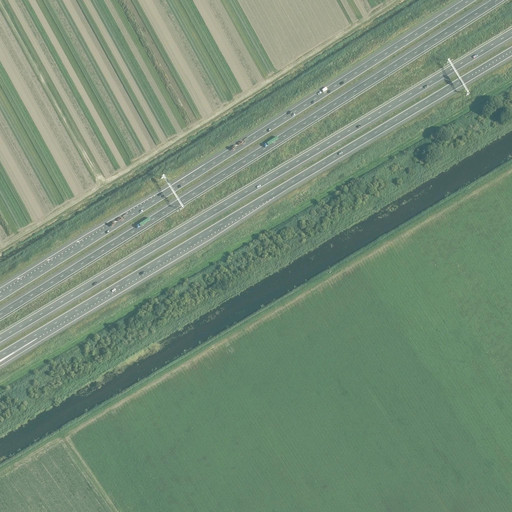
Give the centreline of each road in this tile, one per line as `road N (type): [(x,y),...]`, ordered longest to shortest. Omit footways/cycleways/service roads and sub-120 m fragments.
road 1 (motorway): [(0,338),(511,32)]
road 2 (motorway): [(498,0),(0,314)]
road 3 (motorway): [(34,335),(511,50)]
road 4 (motorway): [(469,0),(0,297)]
